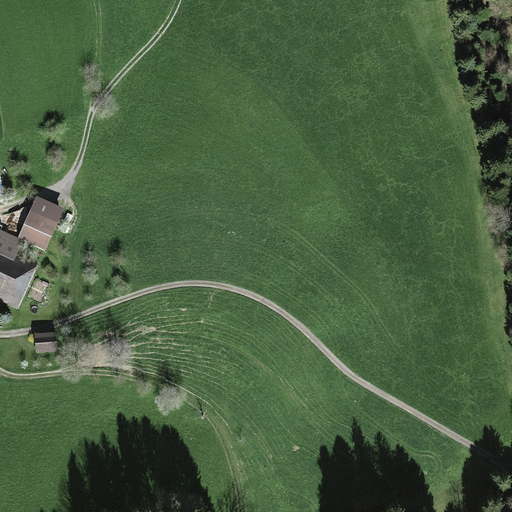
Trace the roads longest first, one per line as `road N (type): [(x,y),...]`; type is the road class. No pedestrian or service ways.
road 1 (track): [(511,470),(377,393),(266,302),(208,285),(147,288),(0,334)]
road 2 (track): [(0,371),(113,371),(178,393),(217,428),(242,511)]
road 3 (track): [(51,194),(79,159),(106,88),(149,46),(176,0)]
